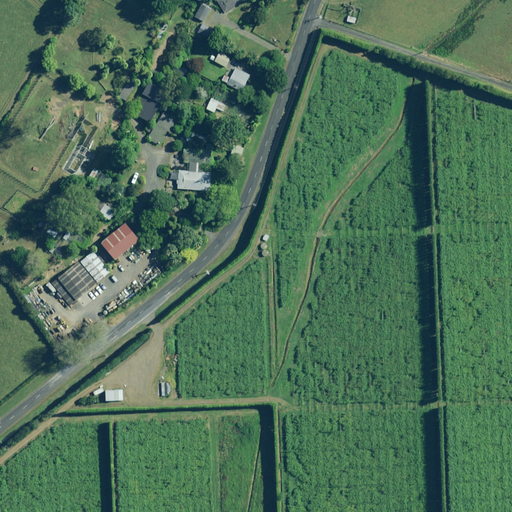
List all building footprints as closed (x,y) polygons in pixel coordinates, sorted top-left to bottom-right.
[(244,0),(216,0),(216,1),(224,13),(244,0)] [(210,10),(201,5),(194,17),(203,22),(210,10)] [(347,14),(345,22),(354,24),(356,17),(347,14)] [(206,29),(197,24),(192,33),(200,38),(206,29)] [(167,28),(162,26),(155,39),(160,41),(167,28)] [(230,58),(219,52),(216,57),(211,55),(209,59),(225,67),(230,58)] [(187,70),(177,64),(170,78),(180,83),(187,70)] [(249,76),(235,68),(229,78),(223,75),(220,81),(240,92),(249,76)] [(160,89),(150,83),(140,102),(133,114),(151,123),(147,131),(150,133),(147,139),(157,145),(175,112),(154,100),(160,89)] [(224,104),(210,98),(206,109),(214,113),(216,108),(221,110),(224,104)] [(131,131),(121,125),(119,128),(129,134),(131,131)] [(202,136),(189,131),(185,141),(198,146),(202,136)] [(244,149),(233,145),(229,156),(239,160),(244,149)] [(71,148),(55,174),(77,186),(92,161),(71,148)] [(189,164),(202,165),(203,150),(190,149),(181,149),(180,158),(184,158),(183,163),(189,164)] [(202,165),(189,164),(189,172),(170,171),(169,179),(177,180),(176,189),(209,191),(210,173),(201,172),(202,165)] [(139,240),(125,223),(100,243),(114,260),(139,240)] [(110,272),(92,252),(72,268),(71,266),(50,284),(56,291),(55,292),(68,308),(110,272)] [(122,401),(122,390),(104,391),(104,401),(122,401)]
